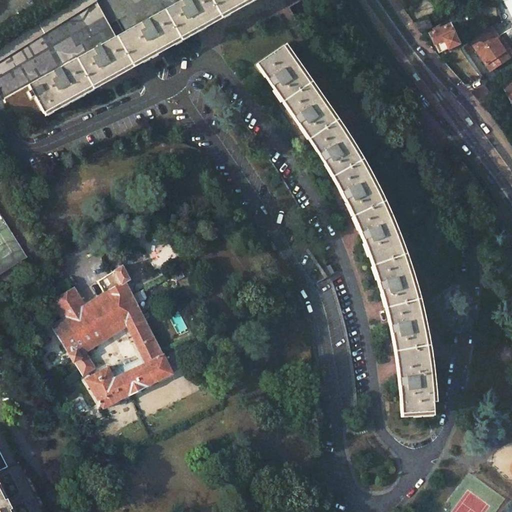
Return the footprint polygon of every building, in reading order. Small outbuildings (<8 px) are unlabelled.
[(65,0),(0,41),(0,62),(99,0),(65,0)] [(46,114),(250,0),(183,0),(30,86),(33,91),(30,93),(34,99),(37,97),(46,114)] [(427,18),(413,23),(420,33),(432,28),(427,18)] [(500,23),(503,31),(510,28),(507,20),(500,23)] [(430,34),(438,53),(457,44),(449,25),(441,29),(440,26),(433,29),(434,32),(430,34)] [(489,27),(468,41),(489,71),(508,59),(498,45),(501,44),(489,27)] [(498,45),(508,59),(511,56),(511,55),(503,42),(501,44),(498,45)] [(313,145),(321,157),(329,169),(331,173),(346,202),(350,210),(354,217),(356,223),(361,234),(365,243),(367,250),(372,263),(387,311),(394,339),(399,368),(403,411),(430,409),(428,384),(427,368),(425,356),(421,332),(419,321),(417,310),(414,300),(412,290),(409,280),(406,272),(399,248),(388,222),(374,193),(370,184),(365,176),(361,167),(353,155),(350,149),(332,123),(281,49),(257,65),(298,122),(313,145)] [(420,80),(415,73),(412,75),(417,82),(420,80)] [(405,86),(400,79),(397,81),(402,88),(405,86)] [(511,81),(503,87),(511,103),(511,81)] [(483,87),(469,94),(478,104),(490,96),(483,87)] [(333,274),(329,266),(322,270),(327,277),(333,274)] [(105,293),(85,305),(74,288),(52,303),(63,320),(51,327),(82,376),(95,368),(86,353),(127,327),(143,358),(132,364),(128,359),(126,358),(118,362),(118,364),(119,369),(112,373),(109,368),(85,380),(103,410),(174,374),(164,354),(163,355),(127,282),(130,281),(123,268),(99,282),(105,293)] [(30,340),(36,349),(49,341),(43,332),(30,340)] [(11,511),(0,489),(0,511),(11,511)]
